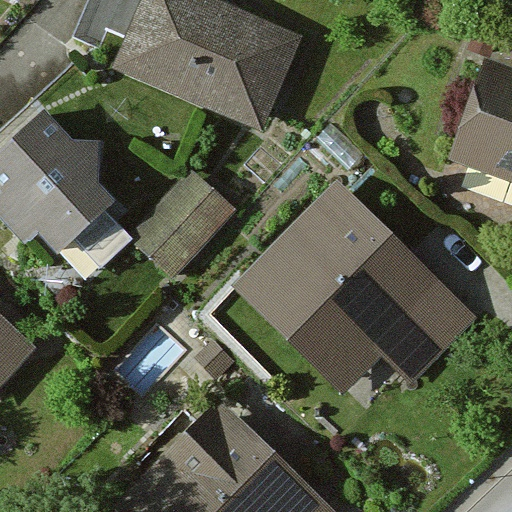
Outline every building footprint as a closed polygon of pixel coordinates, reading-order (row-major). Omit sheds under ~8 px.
[(296,44),(192,0),(128,0),(101,64),(259,131),(296,44)] [(511,82),(466,68),(438,161),(511,183),(511,82)] [(88,165),(19,105),(0,123),(0,212),(43,255),(99,200),(76,177),(88,165)] [(224,205),(181,168),(118,242),(161,279),(224,205)] [(466,314),(327,178),(222,286),(332,393),(368,356),(398,384),(466,314)] [(511,272),(500,285),(511,296),(511,272)] [(0,372),(23,347),(0,325),(0,372)] [(331,511),(207,395),(101,506),(107,511),(331,511)]
